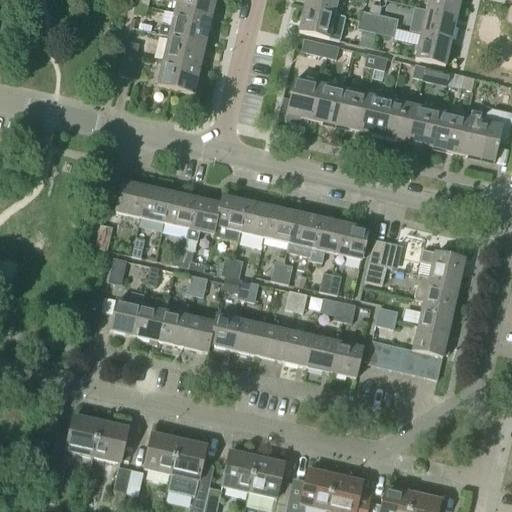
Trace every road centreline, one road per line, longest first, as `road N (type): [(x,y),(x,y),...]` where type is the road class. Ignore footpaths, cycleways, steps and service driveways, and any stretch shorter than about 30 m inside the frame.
road 1 (residential): [(461,395),(415,433),(351,438),(0,364)]
road 2 (residential): [(511,221),(217,157)]
road 3 (residential): [(217,157),(0,109)]
road 4 (residential): [(217,157),(256,0)]
road 5 (residential): [(484,511),(500,446),(461,395)]
